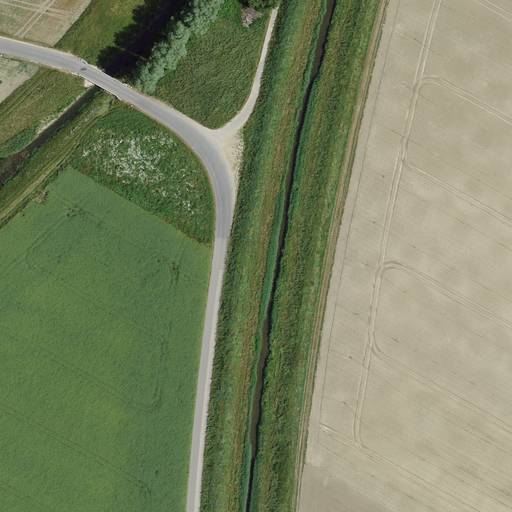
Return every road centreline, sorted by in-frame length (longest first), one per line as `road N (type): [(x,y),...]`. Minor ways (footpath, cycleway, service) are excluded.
road 1 (track): [(385,0),(326,266),(296,511)]
road 2 (track): [(126,92),(185,129),(215,160),(225,206),(194,511)]
road 3 (track): [(207,152),(245,117),(281,0)]
